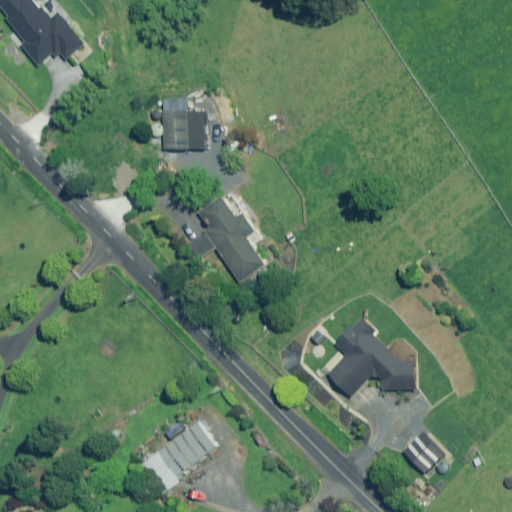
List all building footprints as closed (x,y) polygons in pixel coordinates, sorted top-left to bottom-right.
[(60,58),(66,53),(70,58),(90,42),(79,28),(67,11),(57,19),(48,9),(47,10),(39,0),(0,0),(0,3),(10,17),(8,19),(26,43),(21,47),(37,68),(56,53),(60,58)] [(61,2),(59,0),(45,0),(53,9),(61,2)] [(194,150),(195,113),(169,112),(168,149),(194,150)] [(207,222),(209,220),(213,226),(207,230),(209,233),(191,246),(202,261),(219,249),(243,282),(269,263),(251,238),(261,231),(250,216),(249,214),(243,218),(220,185),(198,200),(194,203),(207,222)] [(381,331),(368,317),(339,344),(350,355),(331,373),(353,396),(374,376),(386,380),(386,390),(417,389),(416,362),(401,362),(375,336),(381,331)] [(161,453),(179,478),(222,447),(204,422),(161,453)] [(188,430),(182,422),(167,432),(174,440),(188,430)] [(179,478),(161,453),(143,466),(164,495),(182,482),(179,478)]
